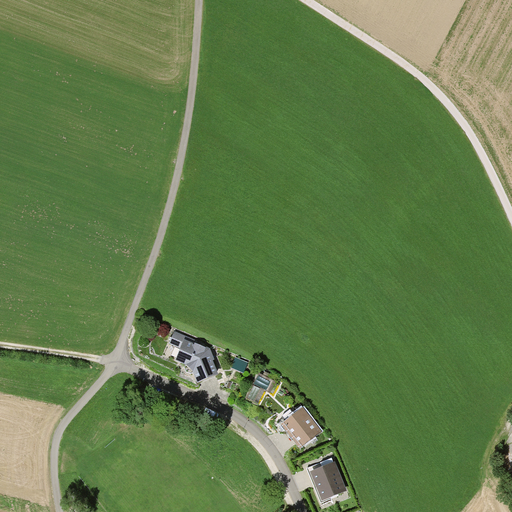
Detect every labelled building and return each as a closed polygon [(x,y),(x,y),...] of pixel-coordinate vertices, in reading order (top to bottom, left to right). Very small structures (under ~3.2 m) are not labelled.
[(168,347),(178,350),(181,341),(171,338),(168,347)] [(216,374),(207,350),(181,341),(178,350),(175,359),(191,364),(197,381),(216,374)] [(233,367),(242,371),(244,364),(236,361),(233,367)] [(260,374),(247,397),(257,403),(265,389),(272,393),(277,384),(260,374)] [(300,409),(281,422),(302,449),(320,435),(300,409)] [(323,466),(310,472),(322,500),(345,491),(331,458),(321,463),(323,466)]
